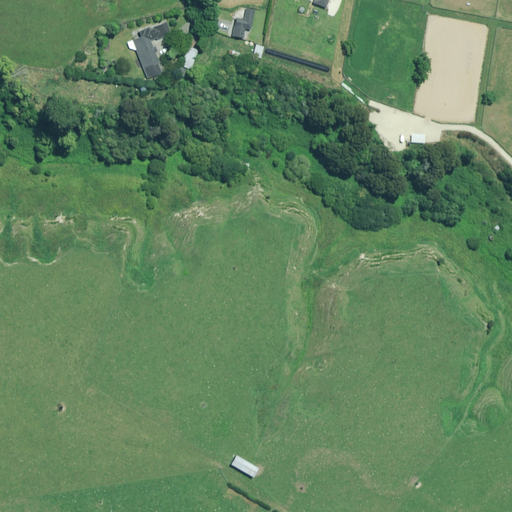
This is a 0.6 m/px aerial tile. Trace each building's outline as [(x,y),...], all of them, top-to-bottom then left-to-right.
[(314,0),(313,3),(325,8),(328,0),(314,0)] [(253,11),(245,10),(243,19),(235,18),(232,37),(243,39),(245,31),(250,31),(253,11)] [(170,36),(165,22),(153,27),(154,30),(139,36),(140,38),(127,43),(130,49),(136,51),(147,79),(162,73),(158,63),(159,63),(151,41),(157,39),(157,40),(170,36)] [(263,47),(255,45),(252,56),(259,59),(263,47)] [(198,50),(188,47),(181,66),(190,70),(198,50)] [(186,70),(180,68),(177,75),(182,77),(186,70)] [(258,469),(236,456),(230,465),(253,478),(258,469)]
